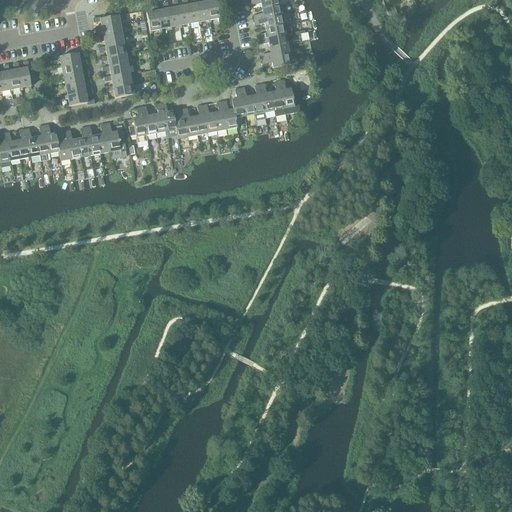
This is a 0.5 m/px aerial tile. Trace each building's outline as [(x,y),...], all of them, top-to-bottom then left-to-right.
[(183,7),(178,8),(176,8),(179,27),(189,25),(186,7),(188,6),(186,0),(182,0),(183,7)] [(192,0),(193,5),(188,6),(186,7),(189,25),(199,23),(195,5),(198,4),(196,0),(192,0)] [(202,0),(203,3),(198,4),(195,5),(199,23),(209,21),(205,3),(207,2),(207,0),(202,0)] [(212,0),(213,1),(207,2),(205,3),(209,21),(219,19),(215,1),(217,1),(217,0),(212,0)] [(260,5),(261,10),(280,6),(278,0),(258,0),(250,2),(251,6),(260,5)] [(173,9),(168,10),(166,10),(169,29),(179,27),(176,8),(178,8),(177,1),(172,2),(173,9)] [(164,11),(158,12),(156,12),(159,30),(169,29),(166,10),(168,10),(167,3),(162,4),(164,11)] [(156,12),(158,12),(157,5),(153,6),(154,13),(146,14),(149,32),(159,30),(156,12)] [(253,17),(254,21),(282,16),(280,6),(261,10),(262,15),(253,17)] [(100,22),(101,28),(102,30),(120,26),(118,16),(100,20),(100,18),(92,19),(93,24),(100,22)] [(264,24),(265,29),(283,26),(282,16),(254,21),(255,26),(264,24)] [(257,36),(258,41),(291,35),(289,25),(283,26),(265,29),(266,35),(257,36)] [(102,32),(103,37),(103,40),(122,36),(120,26),(102,30),(101,28),(94,29),(95,33),(102,32)] [(269,49),(287,46),(293,45),(291,35),(258,41),(258,46),(268,44),(269,49)] [(104,42),(105,47),(105,50),(124,46),(122,36),(103,40),(103,37),(96,39),(97,43),(104,42)] [(106,52),(107,57),(107,59),(125,56),(124,46),(105,50),(105,47),(98,48),(99,53),(106,52)] [(260,56),(261,61),(289,56),(287,46),(269,49),(270,54),(260,56)] [(59,58),(61,68),(79,64),(80,67),(87,65),(86,61),(79,62),(78,54),(59,58)] [(108,62),(109,67),(109,69),(127,66),(125,56),(107,59),(107,57),(100,58),(101,63),(108,62)] [(289,56),(261,61),(262,65),(272,64),(273,69),(291,66),(289,56)] [(24,69),(19,70),(17,71),(20,89),(30,87),(27,69),(29,69),(28,62),(23,62),(24,69)] [(15,71),(9,72),(7,73),(10,91),(20,89),(17,71),(19,70),(18,63),(13,64),(15,71)] [(61,68),(63,78),(81,74),(82,76),(89,75),(88,71),(81,72),(80,67),(79,64),(61,68)] [(5,73),(0,73),(0,89),(1,93),(10,91),(7,73),(9,72),(8,65),(3,66),(5,73)] [(109,71),(110,77),(111,79),(129,76),(127,66),(109,69),(109,67),(102,68),(102,73),(109,71)] [(63,78),(65,87),(83,84),(84,86),(91,85),(90,80),(83,82),(82,76),(81,74),(63,78)] [(111,81),(112,86),(113,89),(131,86),(129,76),(111,79),(110,77),(103,78),(104,82),(111,81)] [(283,81),(279,82),(285,116),(299,113),(296,97),(292,98),(290,90),(285,91),(283,81)] [(285,116),(279,82),(274,83),(275,92),(271,93),(274,112),(275,118),(285,116)] [(65,87),(67,97),(85,94),(86,96),(92,95),(92,90),(85,92),(84,86),(83,84),(65,87)] [(263,85),(259,86),(264,114),(274,112),(271,93),(265,94),(263,85)] [(113,89),(112,86),(105,88),(106,92),(113,91),(115,99),(133,95),(131,86),(113,89)] [(256,96),(251,97),(254,115),(264,114),(259,86),(254,87),(256,96)] [(244,89),(239,90),(245,117),(254,115),(251,97),(246,98),(244,89)] [(231,101),(233,110),(234,119),(235,119),(245,117),(239,90),(234,91),(236,100),(231,101)] [(85,94),(67,97),(69,107),(86,104),(87,106),(94,105),(93,100),(87,101),(86,96),(85,94)] [(226,102),(221,103),(226,130),(236,129),(235,119),(234,119),(233,110),(228,111),(226,102)] [(218,113),(213,114),(217,132),(226,130),(221,103),(216,104),(218,113)] [(165,104),(160,105),(165,132),(167,138),(176,136),(175,131),(175,130),(174,122),(172,112),(167,113),(165,104)] [(157,115),(152,116),(155,134),(165,132),(160,105),(156,106),(157,115)] [(206,106),(201,107),(207,134),(217,132),(213,114),(208,115),(206,106)] [(199,117),(193,118),(197,136),(207,134),(201,107),(197,107),(199,117)] [(146,136),(140,108),(136,109),(138,119),(132,120),(134,127),(128,128),(130,137),(135,136),(137,144),(147,142),(146,136)] [(145,108),(140,108),(146,136),(155,134),(152,116),(147,117),(145,108)] [(186,109),(182,110),(187,138),(197,136),(193,118),(188,119),(186,109)] [(179,121),(174,122),(175,130),(175,131),(176,136),(177,140),(187,138),(182,110),(177,111),(179,121)] [(109,124),(104,125),(109,153),(119,151),(120,153),(125,152),(123,141),(118,142),(116,133),(111,134),(109,124)] [(101,135),(96,136),(99,155),(109,153),(104,125),(100,126),(101,135)] [(48,126),(43,127),(48,155),(58,153),(59,153),(57,144),(55,134),(50,135),(48,126)] [(41,137),(35,138),(39,156),(48,155),(43,127),(39,128),(41,137)] [(89,128),(84,129),(90,156),(99,155),(96,136),(91,137),(89,128)] [(82,139),(76,140),(80,158),(90,156),(84,129),(80,130),(82,139)] [(28,130),(24,131),(29,158),(39,156),(35,138),(30,139),(28,130)] [(21,141),(16,142),(19,160),(29,158),(24,131),(19,131),(21,141)] [(70,132),(65,133),(70,160),(80,158),(76,140),(72,141),(70,132)] [(9,133),(4,134),(9,162),(19,160),(16,142),(11,143),(9,133)] [(62,143),(57,144),(59,153),(58,153),(60,162),(70,160),(65,133),(60,133),(62,143)] [(0,137),(1,145),(0,144),(0,163),(9,162),(4,134),(0,135),(0,137)]
